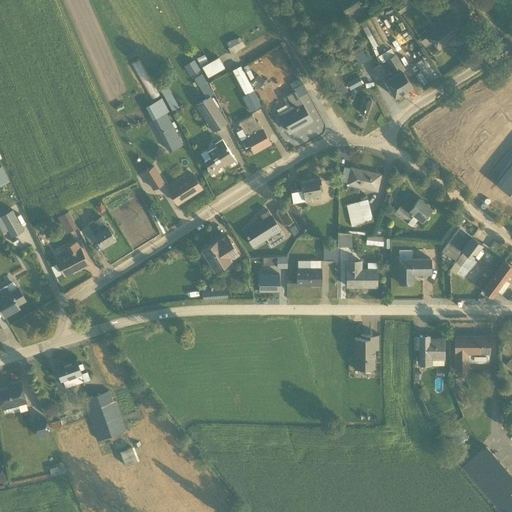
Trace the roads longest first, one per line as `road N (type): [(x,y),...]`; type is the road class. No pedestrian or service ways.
road 1 (unclassified): [(511,309),(199,311),(148,315),(65,340)]
road 2 (residential): [(387,146),(343,139),(313,146),(69,301),(65,340)]
road 3 (residential): [(387,146),(413,107),(511,44)]
road 4 (track): [(259,0),(343,139)]
road 5 (track): [(61,0),(123,146)]
road 6 (residential): [(511,239),(387,146)]
